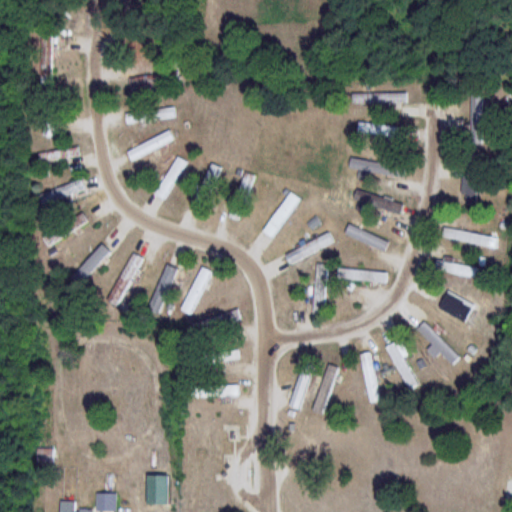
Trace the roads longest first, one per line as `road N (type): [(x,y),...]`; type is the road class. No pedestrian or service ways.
road 1 (residential): [(265,354),(263,280),(239,251),(151,221),(119,194),(103,153),(100,103)]
road 2 (residential): [(265,354),(377,312),(401,290),(422,231),(433,121)]
road 3 (residential): [(265,511),(265,354)]
